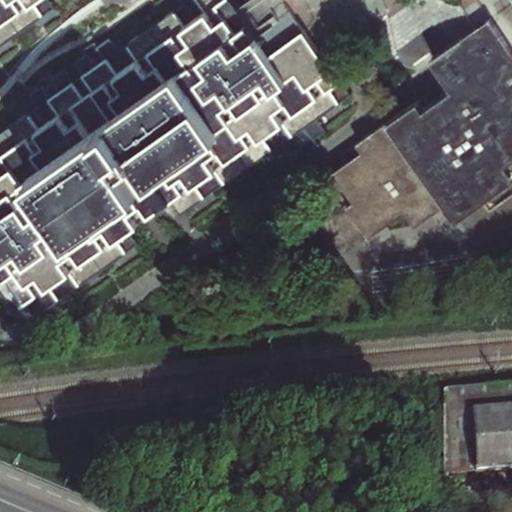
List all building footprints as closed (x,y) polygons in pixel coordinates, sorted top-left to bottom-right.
[(173,199),(183,213),(199,202),(284,142),(293,155),(304,147),(295,135),(307,127),(316,140),(327,132),(318,119),(351,95),(328,63),(284,0),(252,0),(241,8),(235,0),(183,0),(186,4),(120,50),(112,38),(100,47),(109,58),(99,66),(90,53),(78,62),(86,74),(75,82),(66,70),(54,78),(63,91),(53,97),(44,86),(33,94),(41,106),(0,134),(0,284),(17,308),(27,301),(37,314),(139,244),(129,230),(173,199)] [(0,0),(0,46),(56,7),(51,0),(0,0)] [(451,88),(511,44),(511,0),(488,0),(484,4),(493,17),(479,27),(431,60),(439,70),(451,88)] [(511,44),(451,88),(452,89),(445,94),(444,92),(344,164),(333,171),(354,202),(349,207),(370,236),(405,212),(416,226),(447,204),(457,220),(488,199),(511,181),(511,44)] [(344,164),(444,92),(439,87),(339,157),(344,164)] [(511,181),(488,199),(493,206),(511,193),(511,181)] [(511,386),(443,392),(443,476),(511,472),(511,386)]
